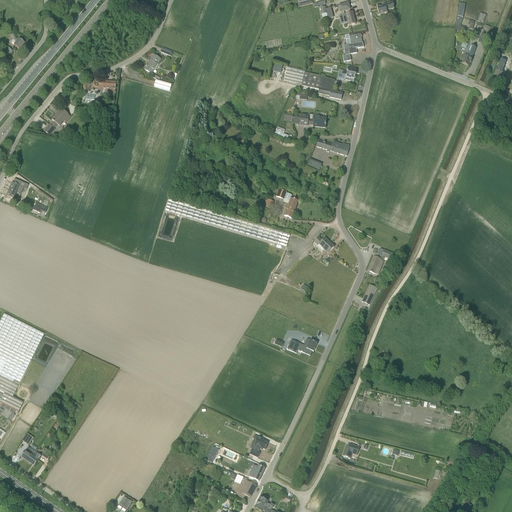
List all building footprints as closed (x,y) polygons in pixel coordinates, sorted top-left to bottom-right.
[(349,3),(338,6),(339,8),(340,13),(351,11),(349,3)] [(394,9),(393,3),(382,6),(383,7),(377,8),(378,13),(378,14),(378,15),(379,15),(387,13),(387,11),(394,9)] [(461,27),(465,4),(459,3),(455,31),(465,32),(465,27),(461,27)] [(352,13),(342,15),(344,24),(348,23),(349,26),(356,25),(352,13)] [(484,24),(486,15),(480,13),(478,22),(484,24)] [(345,55),(343,56),(344,62),(351,61),(350,55),(357,54),(356,49),(364,48),(363,43),(362,43),(361,35),(349,37),(351,44),(347,45),(344,45),(345,55)] [(13,40),(12,40),(12,41),(11,42),(11,43),(11,44),(13,45),(19,50),(24,44),(19,39),(18,40),(15,37),(13,40)] [(476,48),(470,46),(466,56),(465,56),(462,64),(468,66),(470,62),(471,63),(473,58),(472,58),(476,48)] [(0,57),(4,61),(12,52),(7,47),(0,55),(0,57)] [(162,48),(161,53),(170,56),(172,52),(162,48)] [(161,60),(153,55),(144,70),(152,74),(161,60)] [(496,71),(493,79),(496,80),(495,81),(499,83),(502,73),(505,67),(504,67),(506,62),(501,60),(499,65),(498,65),(496,71)] [(330,97),(330,98),(341,101),(343,93),(333,92),(334,89),(335,86),(333,86),(334,81),(334,80),(322,78),(322,77),(304,73),(305,71),(287,67),(284,82),(319,90),(318,95),(330,97)] [(342,80),(345,80),(354,82),(356,69),(348,68),(347,72),(343,72),(342,80)] [(84,84),(83,91),(86,91),(90,92),(90,91),(94,91),(94,88),(99,89),(99,91),(102,91),(103,89),(106,90),(105,94),(109,94),(115,95),(116,90),(116,83),(99,81),(94,81),(94,82),(91,82),(90,84),(87,84),(84,84)] [(170,92),(171,86),(156,81),(154,87),(170,92)] [(340,90),(341,83),(334,81),(333,86),(335,86),(334,89),(340,90)] [(50,125),(49,125),(44,131),(50,136),(55,130),(58,125),(63,120),(66,123),(70,117),(67,115),(67,114),(61,109),(52,120),(53,121),(50,125)] [(313,127),(325,128),(325,126),(326,126),(326,124),(325,124),(326,119),(321,118),(321,117),(314,116),(314,115),(309,115),(308,115),(301,115),(300,126),(307,126),(307,125),(313,125),(313,127)] [(319,141),(317,147),(347,157),(349,146),(343,144),(343,145),(333,142),(332,144),(319,141)] [(309,159),(307,165),(319,170),(322,164),(309,159)] [(9,189),(6,196),(13,199),(16,193),(20,195),(23,188),(26,190),(28,186),(14,179),(13,183),(12,183),(10,187),(9,189)] [(250,192),(252,185),(244,183),(242,189),(250,192)] [(279,190),(276,197),(284,200),(283,203),(289,205),(284,216),(291,219),(298,201),(291,199),(292,196),(287,194),(287,193),(279,190)] [(286,248),(290,235),(169,199),(165,212),(286,248)] [(35,204),(33,210),(40,213),(43,207),(35,204)] [(328,253),(334,248),(325,238),(322,241),(319,238),(314,242),(318,246),(319,244),(328,253)] [(395,257),(392,256),(393,254),(384,250),(380,249),(378,254),(376,253),(374,257),(368,272),(374,274),(375,274),(378,275),(383,262),(385,258),(393,261),(395,257)] [(370,286),(362,302),(369,306),(377,289),(370,286)] [(0,391),(4,394),(0,402),(0,403),(2,404),(16,411),(19,412),(23,404),(12,398),(19,385),(44,334),(4,314),(0,321),(0,391)] [(287,349),(287,350),(296,354),(298,351),(310,356),(312,352),(313,352),(317,344),(307,339),(304,346),(291,341),(291,340),(291,341),(287,349)] [(0,412),(2,414),(0,415),(10,422),(15,416),(14,415),(1,406),(0,407),(0,412)] [(52,415),(58,419),(60,415),(54,411),(52,415)] [(27,434),(22,441),(29,446),(34,438),(27,434)] [(252,449),(250,455),(257,458),(260,453),(258,452),(260,449),(262,451),(263,449),(265,450),(266,450),(267,447),(266,447),(267,446),(268,444),(268,443),(267,443),(264,441),(264,440),(254,436),(253,439),(256,441),(254,445),(255,446),(253,450),(252,449)] [(345,458),(346,458),(350,459),(351,455),(350,455),(351,452),(354,453),(354,454),(357,455),(357,456),(360,448),(350,445),(349,446),(347,447),(346,446),(343,457),(345,458)] [(32,456),(35,452),(28,448),(25,451),(21,457),(28,462),(32,456)] [(212,448),(205,461),(211,464),(218,451),(212,448)] [(41,457),(35,452),(32,456),(28,462),(35,467),(39,460),(41,457)] [(249,477),(259,482),(265,469),(258,466),(257,468),(254,466),(252,470),(249,477)] [(241,482),(243,478),(238,476),(237,476),(235,481),(234,482),(236,483),(237,482),(240,484),(241,482)] [(256,487),(247,482),(247,480),(243,478),(241,482),(243,483),(241,488),(239,492),(250,498),(256,487)] [(126,511),(132,503),(124,497),(117,508),(122,511),(126,511)] [(271,504),(270,505),(267,503),(268,502),(260,497),(257,503),(271,511),(271,510),(273,507),(274,505),(271,504)] [(274,511),(271,510),(271,511),(257,503),(254,509),(260,511),(262,511),(263,511),(264,511),(274,511)] [(461,509),(460,511),(469,511),(472,506),(466,503),(463,509),(461,509)]
